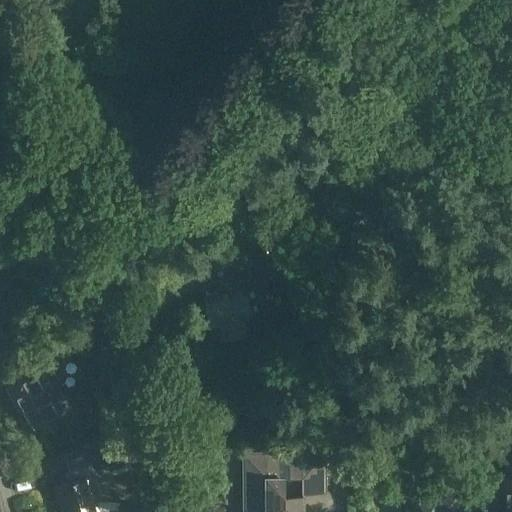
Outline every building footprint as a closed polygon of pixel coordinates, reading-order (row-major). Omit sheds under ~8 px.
[(220,233),(191,240),(192,244),(193,251),(222,244),(220,234),(220,233)] [(205,293),(204,293),(214,335),(255,325),(252,314),(245,285),(262,281),(263,280),(259,262),(281,257),(277,237),(276,234),(221,246),(228,278),(214,281),(214,282),(216,290),(205,293)] [(20,312),(5,327),(21,342),(36,327),(20,312)] [(135,331),(131,320),(118,324),(121,335),(135,331)] [(34,352),(43,368),(66,354),(57,339),(34,352)] [(20,399),(35,425),(63,408),(40,367),(7,386),(16,401),(20,399)] [(155,416),(144,419),(148,434),(159,432),(155,416)] [(131,438),(143,434),(139,422),(126,427),(131,438)] [(461,424),(448,424),(449,453),(462,453),(461,424)] [(494,425),(486,425),(484,426),(485,460),(497,459),(495,437),(494,425)] [(295,427),(296,451),(313,450),(312,426),(295,427)] [(116,435),(90,443),(97,467),(97,469),(124,461),(116,435)] [(302,511),(302,491),(303,491),(326,491),(326,490),(324,490),(324,451),(290,451),(290,449),(278,449),(278,451),(244,452),(244,496),(244,511),(302,511)] [(69,481),(55,486),(59,499),(63,497),(68,511),(151,511),(152,505),(119,504),(118,509),(101,508),(97,496),(102,494),(97,477),(101,476),(100,473),(96,474),(94,468),(92,463),(70,470),(65,471),(69,481)] [(511,511),(511,476),(505,477),(506,493),(495,494),(496,511),(511,511)] [(447,511),(448,508),(464,508),(464,484),(432,484),(432,480),(407,481),(408,493),(414,499),(414,510),(411,511),(447,511)]
